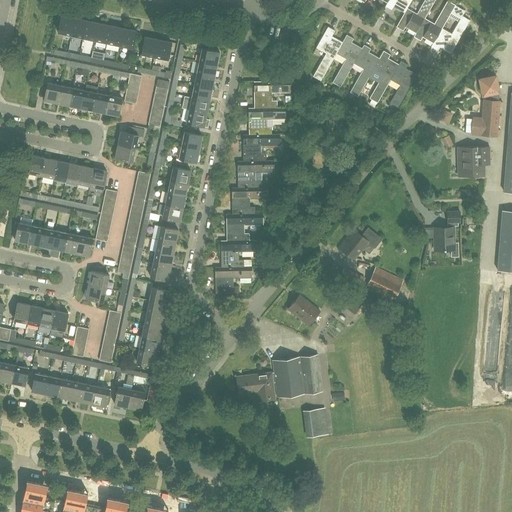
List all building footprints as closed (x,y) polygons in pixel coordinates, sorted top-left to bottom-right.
[(407,8),(411,0),(388,0),(387,3),(385,6),(392,10),(394,7),(404,12),(404,13),(407,8)] [(425,18),(434,0),(424,0),(417,14),(407,8),(404,13),(404,12),(396,27),(403,31),(405,27),(416,33),(424,18),(425,18)] [(416,33),(414,37),(420,40),(423,37),(433,43),(442,28),(449,16),(455,5),(448,0),(434,24),(425,18),(424,18),(416,33)] [(433,43),(431,46),(438,50),(440,47),(451,53),(470,20),(462,16),(465,11),(455,5),(449,16),(459,21),(452,33),(442,28),(433,43)] [(71,36),(75,18),(62,15),(58,33),(71,36)] [(83,38),(87,20),(75,18),(71,36),(83,38)] [(95,41),(99,23),(87,20),(83,38),(95,41)] [(107,43),(111,25),(99,23),(95,41),(107,43)] [(119,46),(123,28),(111,25),(107,43),(119,46)] [(342,42),(332,36),(335,31),(328,27),(316,47),(326,53),(313,76),(321,80),(336,53),(342,42)] [(123,28),(119,46),(132,48),(136,31),(123,28)] [(362,48),(351,42),(353,38),(347,34),(342,42),(336,53),(346,59),(333,82),(340,87),(354,63),(353,63),(362,48)] [(154,57),(158,39),(145,37),(141,54),(154,57)] [(158,39),(154,57),(168,60),(171,42),(158,39)] [(379,58),(369,52),(371,48),(364,44),(362,48),(353,63),(354,63),(363,69),(350,92),(352,93),(349,97),(355,101),(369,77),(373,69),(379,58)] [(199,62),(217,65),(220,52),(202,48),(199,62)] [(399,64),(388,58),(390,54),(383,50),(379,58),(373,69),(369,77),(379,82),(369,98),(377,103),(391,79),(390,79),(399,64)] [(390,79),(391,79),(400,85),(390,103),(398,107),(417,74),(406,68),(408,64),(401,60),(399,64),(390,79)] [(214,77),(217,65),(199,62),(197,74),(214,77)] [(212,89),(214,77),(197,74),(194,85),(212,89)] [(156,86),(168,88),(170,82),(158,79),(156,86)] [(264,108),(277,107),(277,100),(272,101),(272,93),(290,92),(290,81),(254,81),(255,101),(264,101),(264,108)] [(57,103),(61,85),(48,82),(44,100),(57,103)] [(69,105),(73,88),(61,85),(57,103),(69,105)] [(209,101),(212,89),(194,85),(192,97),(209,101)] [(156,86),(155,91),(167,94),(168,88),(156,86)] [(81,108),(85,90),(73,88),(69,105),(81,108)] [(93,110),(97,93),(85,90),(81,108),(93,110)] [(155,91),(154,97),(166,99),(167,94),(155,91)] [(105,113),(109,95),(97,93),(93,110),(105,113)] [(109,95),(105,113),(118,116),(122,98),(109,95)] [(154,97),(153,102),(165,105),(166,99),(154,97)] [(207,113),(209,101),(192,97),(189,109),(207,113)] [(472,133),(481,134),(496,135),(499,101),(484,100),(483,119),(473,118),(472,133)] [(153,102),(152,108),(163,110),(165,105),(153,102)] [(259,134),(272,134),(271,127),(266,127),(266,119),(285,119),(285,107),(277,107),(264,108),(249,108),(249,127),(259,127),(259,134)] [(152,108),(151,113),(162,116),(163,110),(152,108)] [(204,126),(207,113),(189,109),(186,123),(204,126)] [(449,112),(442,109),(438,119),(445,122),(449,112)] [(135,148),(138,135),(142,136),(143,130),(133,128),(132,134),(120,131),(118,144),(135,148)] [(182,145),(199,149),(202,135),(184,132),(182,145)] [(253,161),(266,160),(266,153),(261,153),(260,146),(279,145),(279,134),(272,134),(259,134),(243,134),(244,154),(253,154),(253,161)] [(449,135),(442,138),(446,148),(453,145),(449,135)] [(162,155),(165,141),(160,141),(158,154),(157,158),(166,160),(167,155),(162,155)] [(132,161),(135,148),(118,144),(115,158),(132,161)] [(197,162),(199,149),(182,145),(179,158),(197,162)] [(484,176),(484,164),(490,164),(489,146),(458,146),(459,176),(484,176)] [(42,175),(46,158),(33,155),(29,173),(42,175)] [(54,178),(58,160),(46,158),(42,175),(54,178)] [(165,165),(166,160),(157,158),(156,163),(153,176),(157,177),(160,164),(165,165)] [(66,180),(70,163),(58,160),(54,178),(66,180)] [(248,187),(260,187),(260,180),(255,180),(255,172),(274,172),(274,160),(266,160),(253,161),(238,161),(238,180),(248,180),(248,187)] [(78,183),(82,165),(70,163),(66,180),(78,183)] [(90,186),(94,168),(82,165),(78,183),(90,186)] [(170,180),(188,184),(191,170),(173,167),(170,180)] [(94,168),(90,186),(103,188),(107,171),(94,168)] [(139,171),(137,177),(149,179),(150,174),(139,171)] [(137,177),(136,183),(148,185),(149,179),(137,177)] [(186,196),(188,184),(170,180),(168,192),(186,196)] [(136,183),(135,188),(147,191),(148,185),(136,183)] [(242,213),(255,213),(255,206),(250,206),(249,199),(268,198),(268,187),(260,187),(248,187),(232,187),(232,207),(242,207),(242,213)] [(135,188),(134,194),(145,196),(147,191),(135,188)] [(183,207),(186,196),(168,192),(165,204),(183,207)] [(134,194),(133,200),(144,202),(145,196),(134,194)] [(133,200),(131,205),(143,208),(144,202),(133,200)] [(149,218),(152,201),(148,200),(144,217),(149,218)] [(180,221),(183,207),(165,204),(163,217),(180,221)] [(131,205),(130,211),(142,213),(143,208),(131,205)] [(511,271),(511,210),(502,209),(497,270),(511,271)] [(130,211),(129,217),(141,219),(142,213),(130,211)] [(460,222),(460,211),(447,211),(448,222),(448,227),(434,227),(435,250),(454,250),(454,222),(460,222)] [(237,240),(249,240),(249,233),(244,233),(244,225),(263,225),(263,213),(255,213),(242,213),(227,214),(227,233),(237,233),(237,240)] [(129,217),(128,222),(140,225),(141,219),(129,217)] [(145,236),(149,218),(144,217),(140,235),(145,236)] [(28,243),(32,225),(18,222),(15,240),(28,243)] [(128,222),(127,228),(138,231),(140,225),(128,222)] [(40,245),(44,228),(32,225),(28,243),(40,245)] [(158,239),(176,243),(178,230),(161,226),(158,239)] [(52,248),(56,230),(44,228),(40,245),(52,248)] [(127,228),(125,234),(137,236),(138,231),(127,228)] [(353,259),(367,241),(374,247),(381,239),(368,228),(362,236),(356,231),(346,242),(345,241),(339,247),(353,259)] [(64,250),(68,233),(56,230),(52,248),(64,250)] [(76,253),(79,235),(68,233),(64,250),(76,253)] [(125,234),(124,240),(136,242),(137,236),(125,234)] [(79,235),(76,253),(89,256),(93,238),(79,235)] [(173,255),(176,243),(158,239),(155,251),(173,255)] [(124,240),(123,245),(135,248),(136,242),(124,240)] [(231,266),(244,266),(244,259),(238,259),(238,252),(257,251),(257,240),(249,240),(237,240),(221,240),(221,260),(231,260),(231,266)] [(123,245),(122,251),(134,253),(135,248),(123,245)] [(122,251),(121,257),(132,259),(134,253),(122,251)] [(170,267),(173,255),(155,251),(153,263),(170,267)] [(121,257),(119,262),(131,265),(132,259),(121,257)] [(119,262),(118,268),(130,270),(131,265),(119,262)] [(168,280),(170,267),(153,263),(150,276),(168,280)] [(244,266),(231,266),(215,267),(216,287),(226,286),(226,293),(238,293),(238,286),(233,286),(233,278),(252,278),(251,266),(244,266)] [(376,267),(368,282),(366,288),(392,301),(402,280),(376,267)] [(88,284),(106,288),(109,275),(91,271),(88,284)] [(364,279),(355,274),(349,284),(359,289),(364,279)] [(103,301),(106,288),(88,284),(85,297),(103,301)] [(149,300),(167,304),(170,291),(152,287),(149,300)] [(336,290),(329,300),(350,317),(360,305),(352,298),(350,301),(336,290)] [(300,294),(288,309),(308,325),(320,311),(300,294)] [(164,316),(167,304),(149,300),(147,312),(164,316)] [(27,323),(31,305),(18,302),(14,320),(27,323)] [(39,325),(43,307),(31,305),(27,323),(39,325)] [(51,327),(55,310),(43,307),(39,325),(51,327)] [(55,310),(51,327),(64,330),(68,313),(55,310)] [(162,328),(164,316),(147,312),(144,324),(162,328)] [(159,340),(162,328),(144,324),(142,336),(159,340)] [(23,344),(24,339),(10,336),(11,329),(5,328),(3,339),(23,344)] [(157,352),(159,340),(142,336),(139,348),(157,352)] [(104,338),(103,343),(114,346),(115,340),(104,338)] [(103,343),(101,349),(113,351),(114,346),(103,343)] [(154,365),(157,352),(139,348),(136,361),(154,365)] [(101,349),(100,354),(112,357),(113,351),(101,349)] [(318,354),(272,360),(274,373),(271,373),(271,372),(237,376),(239,393),(257,391),(258,399),(274,397),(273,382),(275,382),(277,396),(322,391),(318,354)] [(12,382),(16,364),(4,362),(0,380),(12,382)] [(16,364),(12,382),(24,385),(28,367),(16,364)] [(45,393),(48,376),(35,373),(31,391),(45,393)] [(57,396),(60,378),(48,376),(45,393),(57,396)] [(69,398),(72,381),(60,378),(57,396),(69,398)] [(81,401),(84,383),(72,381),(69,398),(81,401)] [(93,403),(96,386),(84,383),(81,401),(93,403)] [(96,386),(93,403),(106,406),(109,388),(96,386)] [(128,407),(131,389),(118,386),(114,404),(128,407)] [(131,389),(128,407),(141,409),(145,392),(131,389)] [(307,436),(322,434),(328,433),(325,408),(303,410),(307,436)] [(21,508),(20,511),(41,511),(44,497),(47,484),(27,479),(21,508)] [(64,501),(62,511),(83,511),(85,506),(88,492),(67,488),(64,501)] [(104,510),(104,511),(125,511),(128,500),(107,496),(104,510)] [(62,511),(64,501),(44,497),(41,511),(62,511)]
